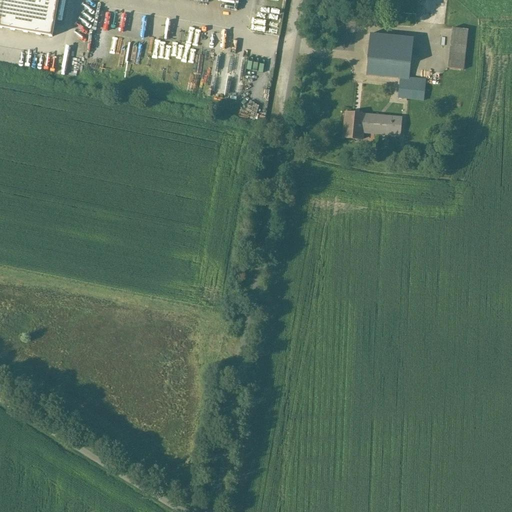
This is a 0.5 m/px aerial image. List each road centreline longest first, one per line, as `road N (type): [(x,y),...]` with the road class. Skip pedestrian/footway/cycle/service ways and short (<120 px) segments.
road 1 (unclassified): [(301,0),(211,511)]
road 2 (unclassified): [(0,393),(196,511)]
